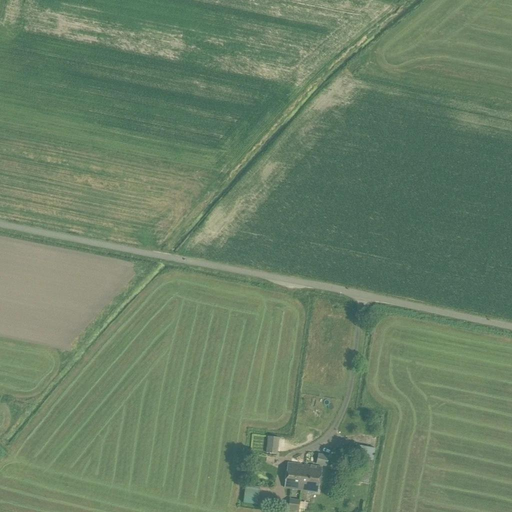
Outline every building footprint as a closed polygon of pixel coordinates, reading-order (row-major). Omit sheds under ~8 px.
[(277,455),(279,440),(267,439),(266,453),(277,455)] [(374,449),(359,446),(358,458),(362,459),(372,461),(374,449)] [(318,454),(316,464),(327,467),(328,456),(318,454)] [(360,483),(367,484),(372,461),(362,459),(358,483),(360,483)] [(287,464),(284,488),(301,490),(304,467),(287,464)] [(318,493),(321,469),(304,467),(301,490),(318,493)] [(258,505),(260,488),(245,485),(242,503),(258,505)] [(298,511),(300,500),(289,499),(288,510),(297,511),(298,511)]
